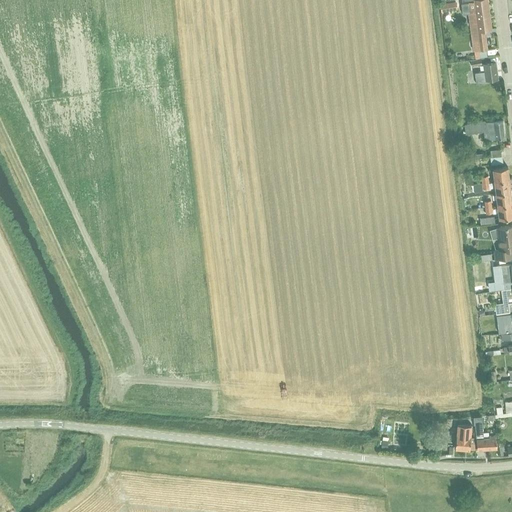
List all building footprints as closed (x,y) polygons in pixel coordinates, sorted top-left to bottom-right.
[(476,0),(476,1),(468,2),(468,3),(461,4),(463,14),(469,13),(471,31),(491,28),(487,0),(476,0)] [(448,3),(449,10),(457,9),(456,2),(448,3)] [(474,51),(488,49),(486,37),(472,39),(474,51)] [(485,71),(475,73),(475,75),(476,83),(477,85),(486,83),(484,83),(484,81),(498,79),(495,61),(483,63),(485,71)] [(484,140),(490,139),(504,137),(502,121),(485,123),(485,121),(465,125),(466,134),(483,132),(484,140)] [(492,164),(503,163),(501,149),(491,150),(492,164)] [(494,181),(509,179),(508,167),(493,168),(494,181)] [(511,191),(509,179),(494,181),(496,193),(511,191)] [(511,200),(511,191),(496,193),(498,206),(511,203),(511,200)] [(511,216),(511,203),(498,206),(499,218),(511,216)] [(496,215),(481,217),(482,224),(496,222),(496,215)] [(500,250),(494,251),(495,259),(511,256),(511,224),(498,227),(500,250)] [(495,282),(489,282),(490,290),(504,289),(505,289),(510,288),(511,287),(511,264),(494,266),(495,282)] [(504,303),(496,304),(497,313),(500,313),(500,312),(501,312),(511,311),(511,310),(511,287),(510,288),(505,289),(504,289),(503,289),(503,291),(504,303)] [(511,313),(497,315),(498,324),(503,324),(504,333),(511,331),(511,313)] [(504,352),(511,351),(511,344),(508,345),(509,347),(503,347),(504,352)] [(471,435),(472,425),(457,424),(457,434),(456,442),(455,448),(463,449),(475,449),(474,442),(474,438),(471,438),(471,435)] [(482,425),(476,425),(478,450),(497,449),(496,436),(489,436),(489,438),(483,438),(482,425)]
